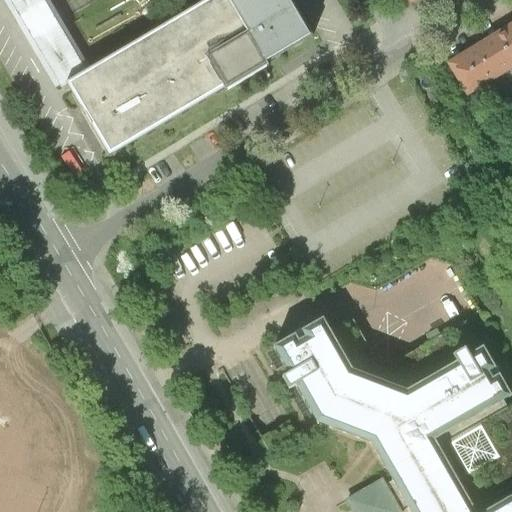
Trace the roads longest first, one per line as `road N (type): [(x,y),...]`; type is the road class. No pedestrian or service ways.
road 1 (residential): [(56,259),(494,0)]
road 2 (secondary): [(198,511),(56,259)]
